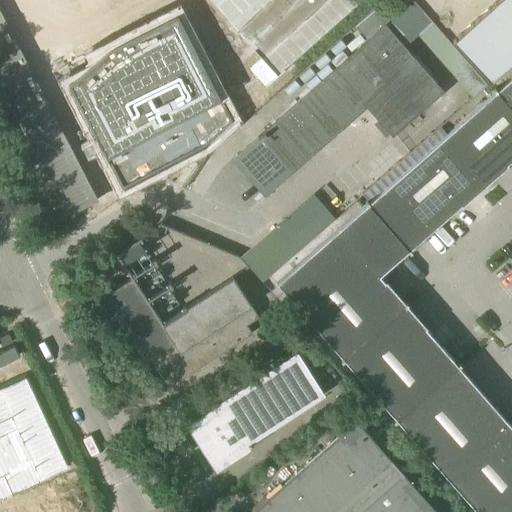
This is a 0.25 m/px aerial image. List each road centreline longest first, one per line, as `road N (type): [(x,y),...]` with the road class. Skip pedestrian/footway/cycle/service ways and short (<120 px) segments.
road 1 (residential): [(134,511),(23,281)]
road 2 (unknown): [(149,193),(54,0)]
road 3 (residential): [(23,281),(149,193)]
